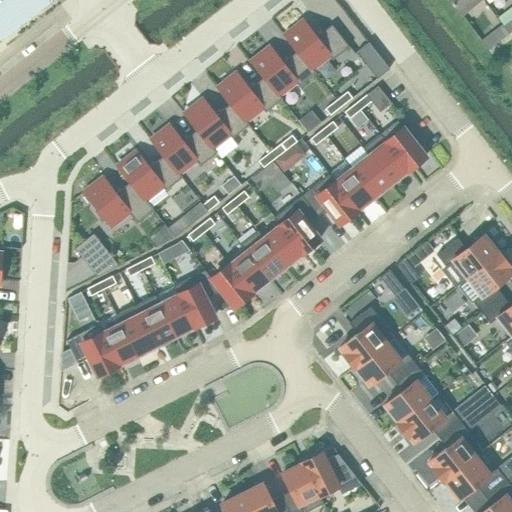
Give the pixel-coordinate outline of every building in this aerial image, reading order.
[(52,1),(51,0),(0,0),(0,37),(1,38),(29,17),(52,1)] [(449,0),(461,14),(478,0),(449,0)] [(511,16),(502,25),(509,34),(511,31),(511,16)] [(303,20),(284,35),(297,52),(312,70),(313,69),(329,56),(332,60),(349,47),(332,25),(316,37),(303,20)] [(496,30),(481,41),(488,50),(502,39),(496,30)] [(369,42),(356,52),(377,78),(389,68),(369,42)] [(269,46),(251,61),(264,78),(278,96),(279,95),(296,82),(299,86),(314,74),(316,73),(313,69),(312,70),(297,52),(283,63),(269,46)] [(236,72),(217,87),(230,104),(245,122),(246,121),(262,109),(265,112),(281,100),(282,99),(279,95),(278,96),(264,78),(249,89),(236,72)] [(347,91),(336,100),(341,106),(352,98),(347,91)] [(366,95),(356,103),(361,110),(372,101),(366,95)] [(203,98),(184,113),(197,130),(212,148),(213,148),(229,135),(232,138),(248,126),(249,125),(246,121),(245,122),(230,104),(216,115),(203,98)] [(336,100),(325,108),(330,115),(341,106),(336,100)] [(350,118),(361,110),(356,103),(345,112),(350,118)] [(333,121),(322,130),(327,136),(338,128),(333,121)] [(169,124),(150,139),(164,156),(178,175),(179,174),(196,161),(198,165),(214,152),(216,151),(213,148),(212,148),(197,130),(183,141),(169,124)] [(403,128),(386,141),(408,170),(426,156),(403,128)] [(327,136),(322,130),(311,139),(316,145),(327,136)] [(408,170),(386,141),(380,134),(362,148),(368,155),(390,184),(408,170)] [(278,144),(267,153),(272,159),(283,150),(294,142),(289,136),(278,144)] [(136,151),(117,165),(130,182),(145,201),(146,200),(162,187),(165,191),(181,178),(182,177),(179,174),(178,175),(164,156),(149,168),(136,151)] [(261,168),(272,159),(267,153),(256,161),(261,168)] [(352,168),(374,197),(390,184),(368,155),(352,168)] [(357,210),(374,197),(352,168),(335,181),(357,210)] [(329,174),(301,196),(317,216),(327,208),(339,224),(357,210),(335,181),(329,174)] [(234,175),(221,185),(229,194),(241,184),(234,175)] [(103,177),(84,192),(98,209),(96,211),(102,219),(104,218),(112,227),(129,213),(137,223),(153,211),(154,210),(146,200),(145,201),(130,182),(116,194),(103,177)] [(244,191),(233,199),(238,206),(249,197),(244,191)] [(214,195),(202,204),(208,211),(219,202),(214,195)] [(273,217),(279,225),(302,253),(320,239),(308,223),(317,216),(301,196),(273,217)] [(227,214),(238,206),(233,199),(222,208),(227,214)] [(201,202),(184,215),(191,223),(208,211),(202,204),(201,202)] [(199,226),(204,233),(215,224),(210,218),(199,226)] [(286,266),(302,253),(279,225),(263,237),(286,266)] [(204,233),(199,226),(188,235),(193,241),(204,233)] [(286,266),(263,237),(258,230),(239,244),(245,252),(268,280),(286,266)] [(94,233),(75,248),(97,276),(119,265),(94,233)] [(466,278),(498,253),(483,234),(466,248),(457,237),(436,254),(445,266),(452,260),(466,278)] [(245,252),(228,265),(251,293),(268,280),(245,252)] [(482,312),(503,296),(495,286),(511,273),(511,270),(498,253),(466,278),(481,296),(473,302),(482,312)] [(151,256),(138,263),(142,270),(155,264),(151,256)] [(420,276),(405,257),(395,264),(411,284),(420,276)] [(142,270),(138,263),(126,269),(130,276),(142,270)] [(251,293),(228,265),(211,278),(221,291),(234,307),(251,293)] [(395,296),(405,288),(389,269),(380,276),(395,296)] [(174,286),(178,294),(194,326),(215,316),(206,298),(221,291),(211,278),(205,270),(174,286)] [(112,276),(100,282),(103,290),(116,283),(112,276)] [(91,296),(103,290),(100,282),(87,289),(91,296)] [(452,312),(465,306),(459,292),(445,298),(452,312)] [(156,295),(155,295),(176,336),(194,326),(178,294),(160,303),(156,295)] [(176,336),(155,295),(136,305),(156,346),(176,336)] [(503,296),(482,312),(490,323),(498,317),(511,334),(511,303),(510,305),(503,296)] [(442,300),(431,308),(441,320),(451,311),(442,300)] [(116,315),(120,324),(136,356),(156,346),(136,305),(116,315)] [(354,366),(393,336),(370,306),(349,323),(357,333),(339,347),(354,366)] [(101,333),(117,365),(136,356),(120,324),(101,333)] [(98,375),(117,365),(101,333),(82,343),(77,334),(66,340),(78,363),(89,357),(98,375)] [(393,336),(354,366),(369,385),(387,371),(394,381),(416,364),(407,353),(394,336),(393,336)] [(402,390),(384,404),(392,414),(390,415),(395,422),(397,421),(399,423),(430,399),(438,393),(424,375),(416,364),(394,381),(402,390)] [(482,387),(472,395),(480,406),(490,398),(482,387)] [(480,406),(475,410),(482,419),(500,405),(493,396),(490,398),(480,406)] [(432,428),(439,438),(460,421),(452,411),(444,417),(430,399),(399,423),(414,442),(432,428)] [(429,461),(443,480),(482,450),(460,421),(439,438),(447,447),(429,461)] [(484,495),(505,478),(496,468),(489,474),(475,456),(483,450),(482,450),(443,480),(458,499),(476,485),(484,495)] [(302,463),(323,503),(324,503),(319,494),(338,485),(343,493),(363,483),(338,454),(326,460),(322,453),(302,463)] [(281,496),(289,511),(305,511),(323,503),(302,463),(283,472),(292,490),(281,496)] [(481,511),(511,511),(511,503),(505,495),(511,489),(511,472),(505,478),(484,495),(491,504),(481,511)] [(261,483),(242,493),(251,511),(289,511),(281,496),(270,501),(261,483)] [(251,511),(242,493),(222,503),(226,511),(251,511)]
